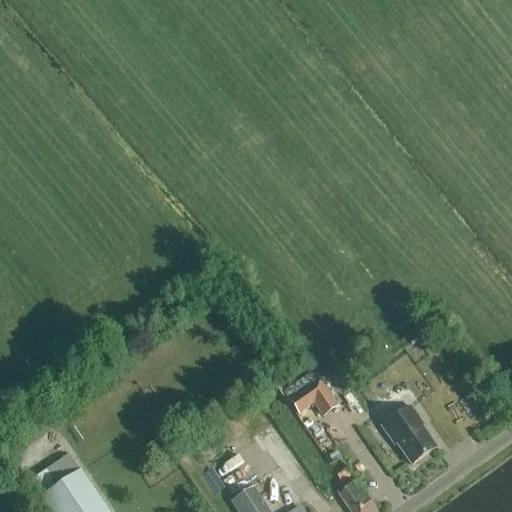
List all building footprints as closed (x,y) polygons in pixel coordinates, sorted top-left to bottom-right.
[(338,409),(319,379),(304,388),(300,380),(282,391),(297,416),(314,406),(322,419),(338,409)] [(472,390),(460,399),(477,421),(489,413),(472,390)] [(436,450),(421,428),(423,427),(410,409),(381,429),(394,447),(396,446),(411,467),(436,450)] [(31,485),(41,500),(81,473),(70,457),(31,485)] [(341,486),(351,480),(344,471),(335,477),(341,486)] [(106,511),(81,473),(41,500),(49,511),(106,511)] [(348,511),(373,511),(356,487),(341,499),(345,506),(348,511)] [(267,511),(253,489),(230,504),(235,511),(303,511),(300,506),(291,511),(267,511)]
